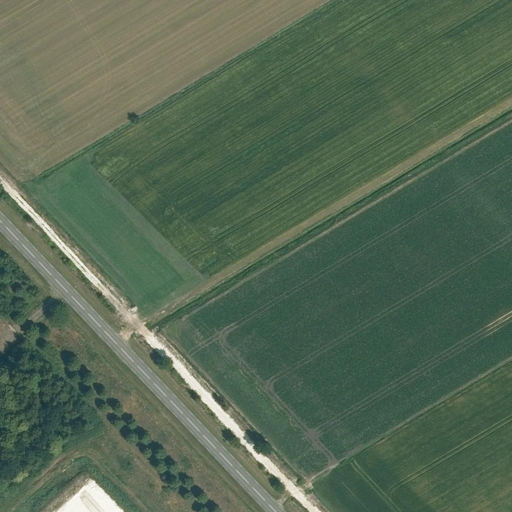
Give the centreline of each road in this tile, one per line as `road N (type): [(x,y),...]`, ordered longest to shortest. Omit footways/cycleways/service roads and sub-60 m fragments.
road 1 (track): [(316,511),(0,178)]
road 2 (primary): [(274,511),(0,221)]
